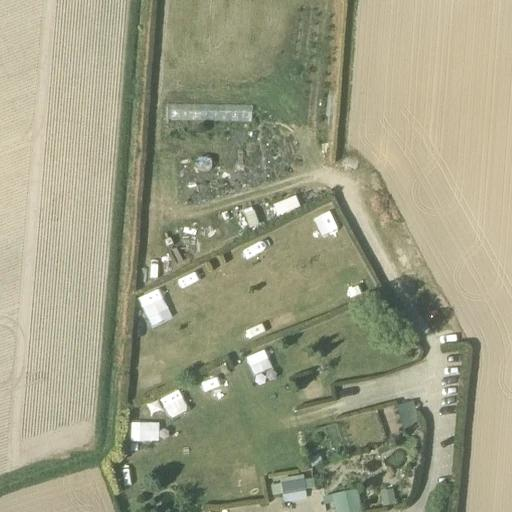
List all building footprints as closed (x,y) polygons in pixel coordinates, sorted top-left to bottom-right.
[(275,215),(299,209),(296,198),(273,204),(275,215)] [(211,405),(230,400),(224,373),(205,377),(211,405)] [(412,403),(395,409),(403,436),(420,430),(412,403)] [(291,440),(272,443),(276,463),(295,460),(291,440)] [(255,472),(237,473),(238,492),(255,491),(255,472)] [(270,496),(282,495),(283,505),(304,502),(303,492),(314,491),(313,481),(303,482),(303,478),(277,481),(278,486),(268,487),(270,496)] [(398,489),(369,495),(372,508),(401,502),(398,489)] [(332,497),(332,498),(334,505),(334,511),(362,511),(358,491),(332,497)]
